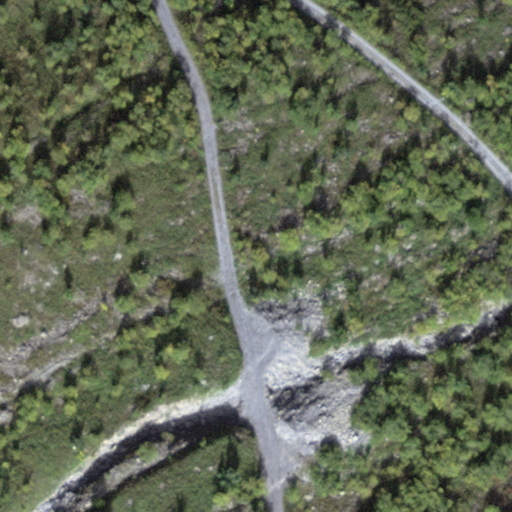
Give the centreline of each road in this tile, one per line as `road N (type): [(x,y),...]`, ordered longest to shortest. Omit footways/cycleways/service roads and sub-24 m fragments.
road 1 (track): [(155,0),(199,106),(273,511)]
road 2 (track): [(511,181),(423,96),(293,0)]
